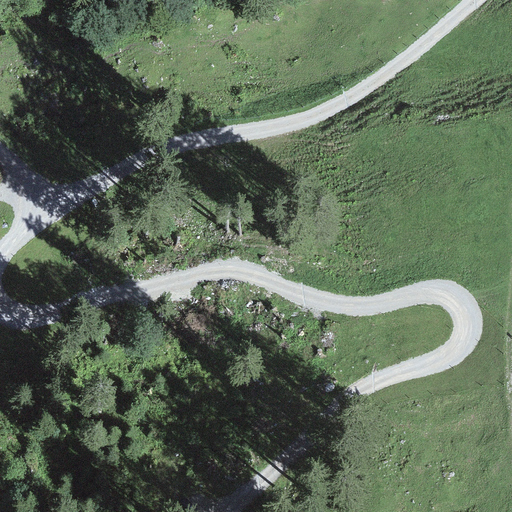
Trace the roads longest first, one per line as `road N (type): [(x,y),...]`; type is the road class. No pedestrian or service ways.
road 1 (track): [(0,308),(18,317),(69,309),(237,268),(342,301),(375,305),(434,295),(461,306),(465,328),(456,348),(404,377),(344,395),(237,511)]
road 2 (track): [(58,193),(175,142),(321,110),(361,91),(475,0)]
